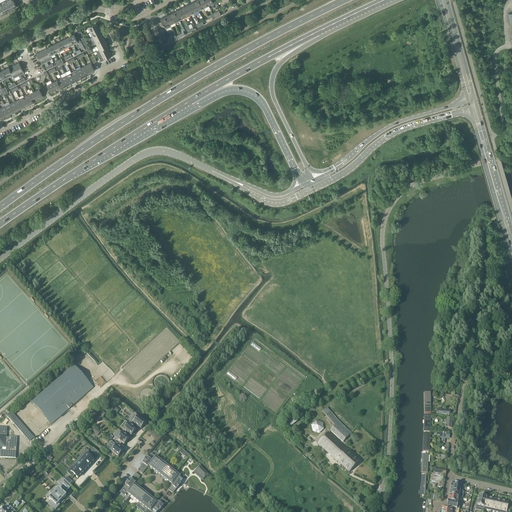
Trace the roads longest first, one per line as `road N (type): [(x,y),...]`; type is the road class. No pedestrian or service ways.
road 1 (unclassified): [(511,155),(421,181),(387,214),(391,371),(376,511)]
road 2 (primary): [(345,0),(176,88),(0,207)]
road 3 (unclassified): [(0,262),(141,157),(171,155),(232,180)]
road 4 (primary): [(0,224),(188,102)]
road 5 (primary): [(315,179),(271,82),(282,61),(333,25)]
road 6 (residential): [(0,132),(119,65),(109,32),(114,14)]
road 7 (secondary): [(313,190),(395,132),(471,109)]
road 8 (secondary): [(469,102),(391,125),(315,179)]
road 9 (primary): [(188,102),(227,91),(252,94),(302,185)]
road 10 (primary): [(188,102),(333,25)]
road 11 (residential): [(0,58),(86,14),(114,14)]
